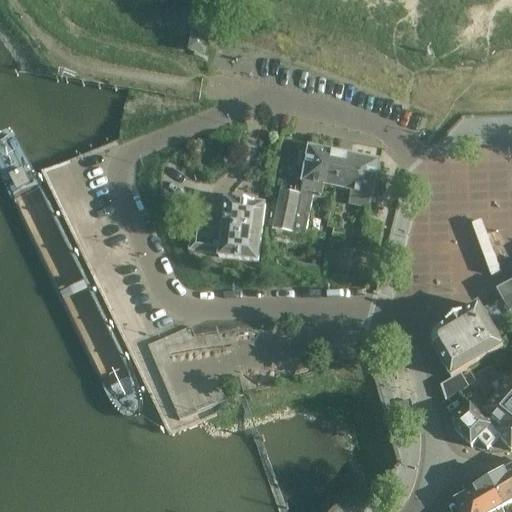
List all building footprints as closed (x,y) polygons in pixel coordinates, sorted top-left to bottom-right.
[(191,52),(205,55),(209,40),(194,36),(191,52)] [(313,198),(321,200),(324,188),(330,190),(336,162),(344,163),(346,155),(309,148),(302,182),(297,182),(295,194),(295,195),(313,198)] [(349,205),(370,209),(380,162),(346,155),(344,163),(336,162),(330,190),(351,194),(349,205)] [(273,232),(305,237),(313,198),(295,195),(295,194),(280,191),(273,232)] [(219,259),(258,264),(266,206),(226,201),(223,226),(193,223),(190,252),(219,259)] [(361,248),(377,251),(382,226),(368,222),(366,222),(361,248)] [(511,283),(496,293),(501,300),(509,316),(511,314),(511,283)] [(499,301),(491,305),(503,326),(511,322),(499,301)] [(491,305),(481,311),(494,332),(503,326),(491,305)] [(440,387),(446,402),(469,388),(462,375),(504,350),(494,332),(481,311),(479,307),(439,332),(438,331),(436,333),(436,334),(435,335),(433,337),(432,338),(432,340),(431,342),(431,344),(432,349),(433,351),(434,351),(451,381),(440,387)] [(491,434),(489,436),(496,443),(500,440),(511,453),(511,381),(511,382),(505,376),(492,387),(497,395),(496,397),(498,399),(486,413),(493,421),(488,425),(491,434)] [(479,442),(487,451),(496,443),(489,436),(491,434),(488,425),(471,406),(455,421),(452,422),(457,433),(461,437),(471,449),(479,442)] [(511,470),(490,484),(503,507),(511,501),(511,470)] [(460,511),(494,511),(503,507),(490,484),(457,503),(460,511)] [(511,511),(511,501),(503,507),(494,511),(511,511)]
